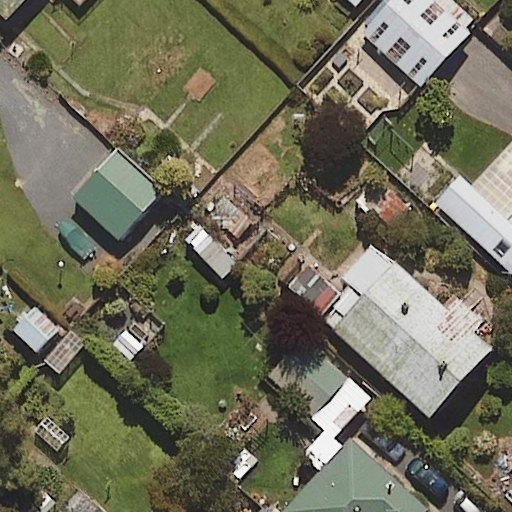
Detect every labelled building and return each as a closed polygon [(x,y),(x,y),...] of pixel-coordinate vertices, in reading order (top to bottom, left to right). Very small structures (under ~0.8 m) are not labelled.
[(27,0),(0,0),(0,13),(8,21),(27,0)] [(482,28),(451,0),(392,0),(360,35),(422,93),(482,28)] [(163,192),(117,152),(75,200),(121,241),(163,192)] [(374,170),(346,198),(387,238),(415,211),(374,170)] [(511,218),(510,221),(459,173),(432,202),(511,275),(511,218)] [(226,194),(205,215),(236,245),(257,223),(226,194)] [(185,208),(166,228),(227,283),(245,263),(185,208)] [(433,421),(496,351),(478,335),(486,326),(465,308),(455,319),(374,246),(339,285),(312,261),(287,289),(433,421)] [(160,331),(125,296),(94,327),(129,362),(160,331)] [(61,334),(37,308),(14,329),(37,355),(61,334)] [(373,399),(307,336),(269,375),(336,439),(373,399)] [(345,450),(327,433),(304,457),(323,475),(287,511),(429,511),(353,441),(345,450)] [(0,439),(0,464),(13,451),(0,439)]
